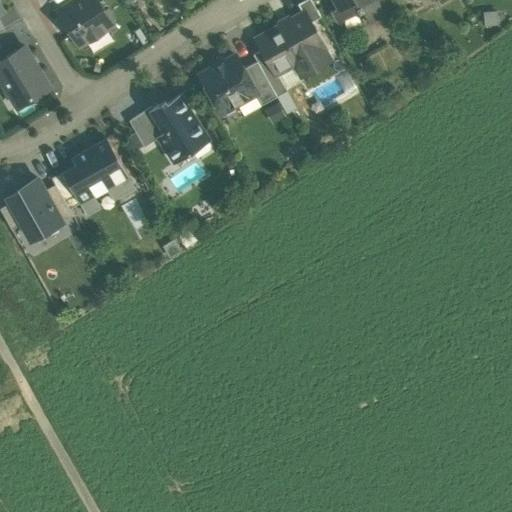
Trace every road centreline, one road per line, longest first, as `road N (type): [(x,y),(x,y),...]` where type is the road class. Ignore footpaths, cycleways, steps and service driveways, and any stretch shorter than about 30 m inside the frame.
road 1 (track): [(0,341),(95,511)]
road 2 (residential): [(244,0),(93,98)]
